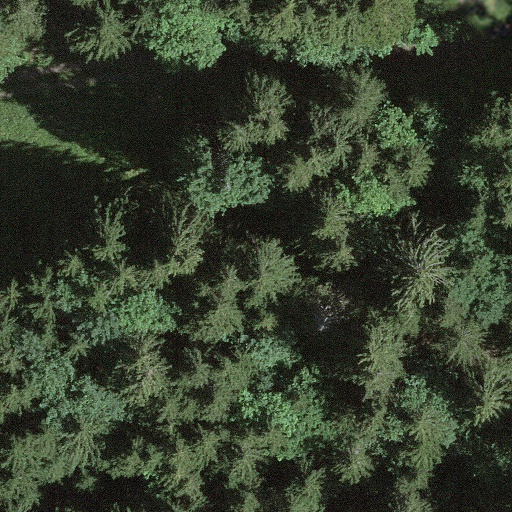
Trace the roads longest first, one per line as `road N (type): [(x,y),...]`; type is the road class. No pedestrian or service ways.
road 1 (track): [(511,41),(438,62),(251,70)]
road 2 (track): [(251,70),(138,62),(0,89)]
